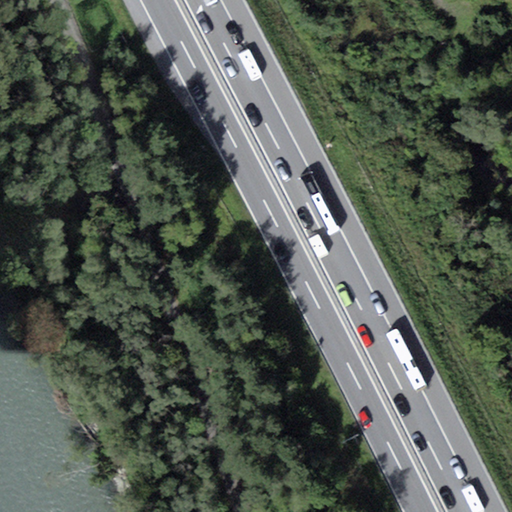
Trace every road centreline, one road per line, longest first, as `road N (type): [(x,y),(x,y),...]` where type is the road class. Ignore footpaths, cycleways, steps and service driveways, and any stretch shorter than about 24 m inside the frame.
road 1 (trunk): [(158,0),(418,511)]
road 2 (trunk): [(470,511),(211,0)]
road 3 (track): [(243,511),(151,237),(58,0)]
